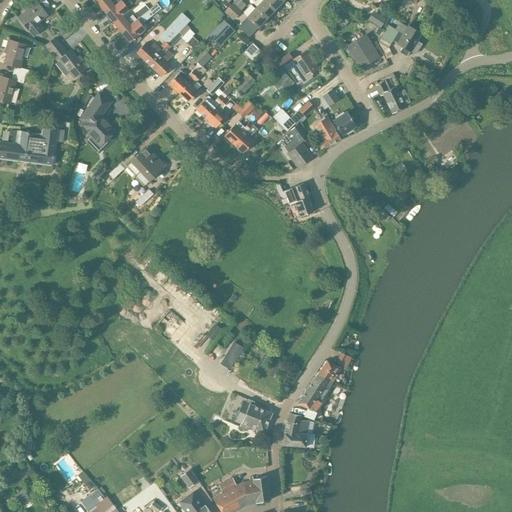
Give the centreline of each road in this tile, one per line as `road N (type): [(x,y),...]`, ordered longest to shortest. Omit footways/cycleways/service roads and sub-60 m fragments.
road 1 (unclassified): [(275,506),(278,423),(340,324),(354,278),(318,178)]
road 2 (residential): [(318,178),(226,168),(172,121),(70,0)]
road 3 (track): [(511,354),(466,511)]
road 4 (unclassified): [(377,129),(437,95),(470,65),(511,60)]
road 5 (residential): [(377,129),(305,9)]
